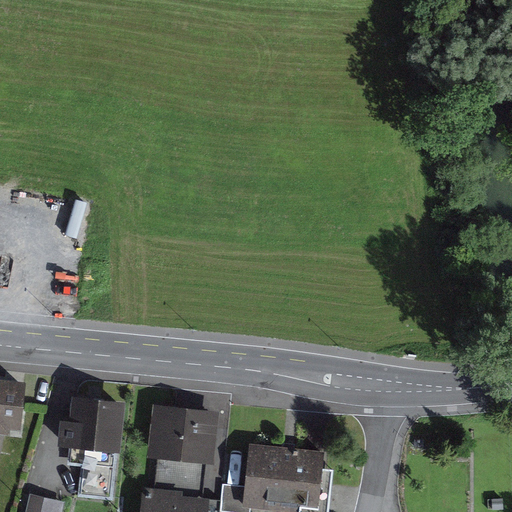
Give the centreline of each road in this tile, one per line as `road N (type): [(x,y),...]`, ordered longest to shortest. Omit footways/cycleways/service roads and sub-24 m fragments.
road 1 (tertiary): [(384,390),(0,345)]
road 2 (tertiary): [(511,381),(384,390)]
road 3 (residential): [(384,390),(367,511)]
